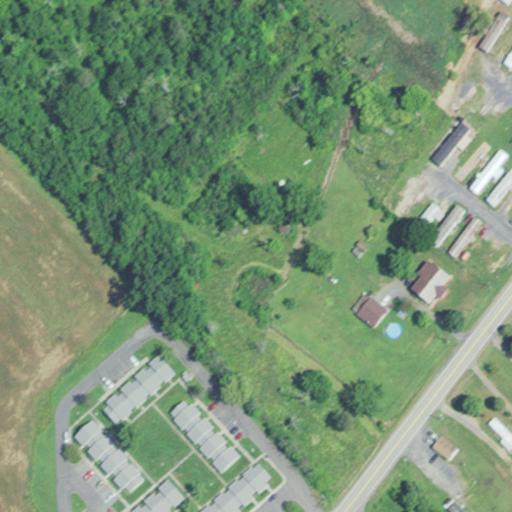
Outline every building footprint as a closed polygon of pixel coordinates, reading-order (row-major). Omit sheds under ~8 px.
[(481,46),(490,51),(508,14),(499,9),(481,46)] [(511,48),(503,61),(511,66),(511,48)] [(454,96),(464,103),(476,84),(466,77),(454,96)] [(470,129),(461,122),(434,157),(443,164),(470,129)] [(461,179),(490,143),(483,137),(454,172),(461,179)] [(472,188),(481,193),(505,152),(496,146),(472,188)] [(511,166),(485,197),(493,204),(511,182),(511,166)] [(428,182),(420,175),(391,210),(399,217),(428,182)] [(440,209),(432,201),(411,224),(419,231),(440,209)] [(465,208),(456,202),(428,238),(437,245),(465,208)] [(447,251),(456,257),(482,220),(473,214),(447,251)] [(454,280),(432,260),(410,285),(431,304),(454,280)] [(388,309),(366,291),(352,308),(375,326),(388,309)] [(176,372),(160,353),(100,404),(116,423),(176,372)] [(220,472),(239,456),(189,396),(170,412),(220,472)] [(489,424),(511,447),(511,434),(495,417),(489,424)] [(146,477),(93,418),(74,436),(127,494),(146,477)] [(433,450),(451,458),(457,444),(439,436),(433,450)] [(236,511),(272,480),(255,461),(199,511),(236,511)] [(168,511),(185,497),(168,478),(129,511),(168,511)] [(465,511),(456,502),(448,509),(450,511),(465,511)]
